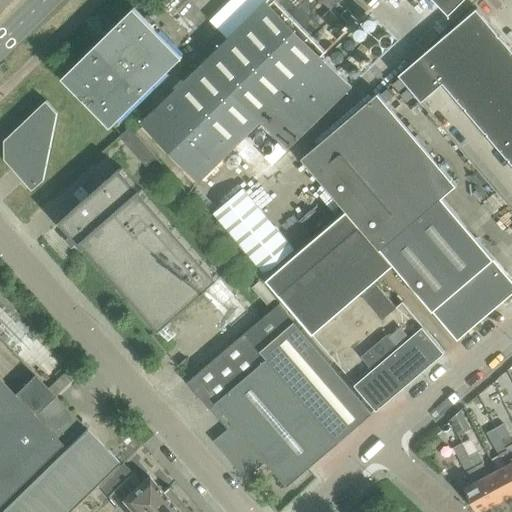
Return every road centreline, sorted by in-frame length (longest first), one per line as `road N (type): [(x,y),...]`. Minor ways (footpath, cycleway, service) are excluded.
road 1 (unclassified): [(241,511),(0,234)]
road 2 (unclassified): [(381,445),(511,328)]
